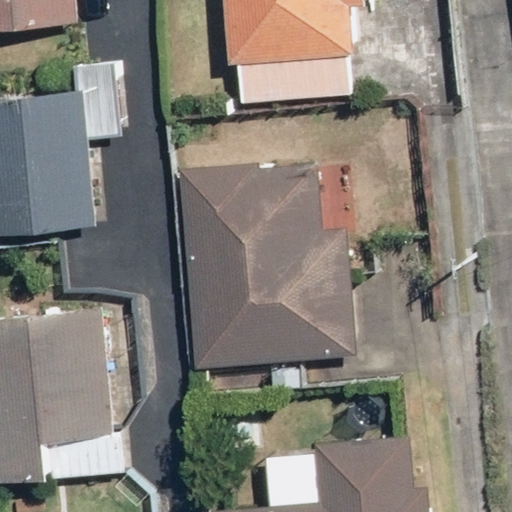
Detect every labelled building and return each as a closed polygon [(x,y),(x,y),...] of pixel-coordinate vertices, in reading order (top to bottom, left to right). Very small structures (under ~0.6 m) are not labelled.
[(0,0),(0,23),(86,17),(85,0),(0,0)] [(234,0),(240,59),(247,58),(250,99),(361,90),(358,50),(366,49),(362,1),(374,0),(234,0)] [(0,229),(108,218),(99,134),(133,130),(125,55),(81,60),(83,83),(0,91),(0,229)] [(187,161),(203,366),(366,353),(355,222),(332,224),(327,157),(268,162),(267,155),(187,161)] [(0,311),(0,476),(134,465),(130,424),(122,424),(111,302),(0,311)] [(220,502),(220,511),(439,511),(437,477),(423,478),(419,428),(323,436),(328,493),(220,502)]
